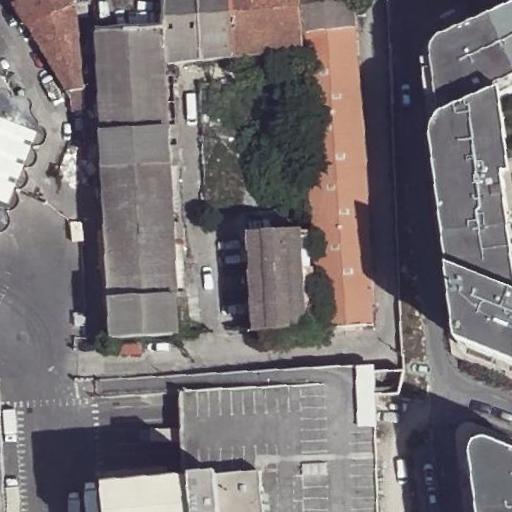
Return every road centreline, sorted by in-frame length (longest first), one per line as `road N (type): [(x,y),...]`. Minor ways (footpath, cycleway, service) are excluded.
road 1 (residential): [(0,16),(55,105),(56,135),(0,269)]
road 2 (residential): [(34,511),(0,353)]
